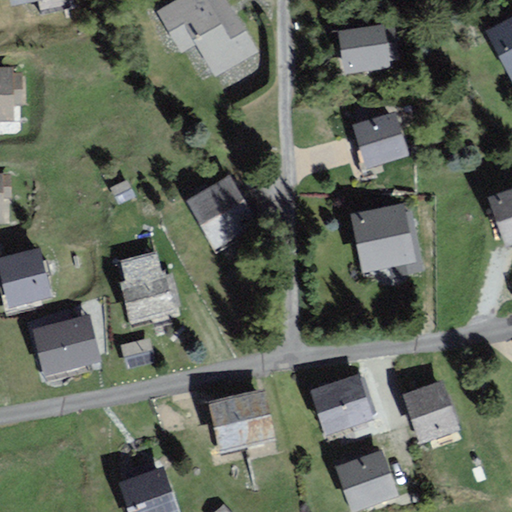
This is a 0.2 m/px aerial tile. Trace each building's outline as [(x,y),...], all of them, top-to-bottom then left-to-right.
[(181,0),(160,13),(183,51),(198,42),(217,74),(257,51),(226,0),(181,0)] [(511,22),(491,33),(511,75),(511,22)] [(344,32),(347,70),(393,67),(390,28),(344,32)] [(23,70),(0,70),(0,119),(15,119),(15,103),(23,103),(23,70)] [(358,127),(369,166),(408,156),(397,116),(358,127)] [(10,176),(0,176),(0,222),(4,223),(4,198),(10,197),(10,176)] [(231,180),(191,202),(217,247),(256,225),(231,180)] [(126,183),(114,189),(121,202),(133,196),(126,183)] [(511,196),(494,203),(509,244),(511,242),(511,196)] [(356,218),(367,269),(418,258),(407,208),(356,218)] [(40,251),(1,261),(13,306),(51,295),(40,251)] [(169,273),(123,285),(134,325),(179,313),(169,273)] [(92,318),(35,332),(46,376),(103,362),(92,318)] [(148,340),(124,346),(130,367),(154,361),(148,340)] [(358,379),(315,394),(328,432),(371,417),(358,379)] [(440,384),(408,396),(425,439),(457,426),(440,384)] [(260,392),(214,404),(226,449),(272,437),(260,392)] [(381,454),(340,468),(355,509),(395,495),(381,454)] [(178,511),(163,469),(124,483),(134,511),(178,511)]
